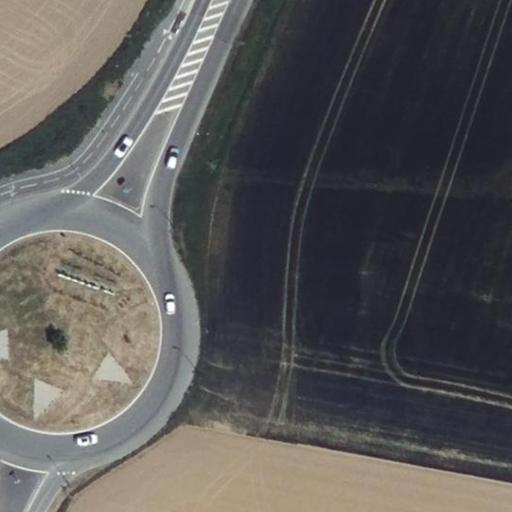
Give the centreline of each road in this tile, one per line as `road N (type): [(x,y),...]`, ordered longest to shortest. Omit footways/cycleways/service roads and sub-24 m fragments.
road 1 (primary): [(202,0),(104,170),(36,211)]
road 2 (primary): [(154,255),(151,227),(170,158),(241,0)]
road 3 (primary): [(81,449),(140,420),(169,380),(179,316),(154,255)]
road 4 (primary): [(154,255),(108,219),(36,211)]
